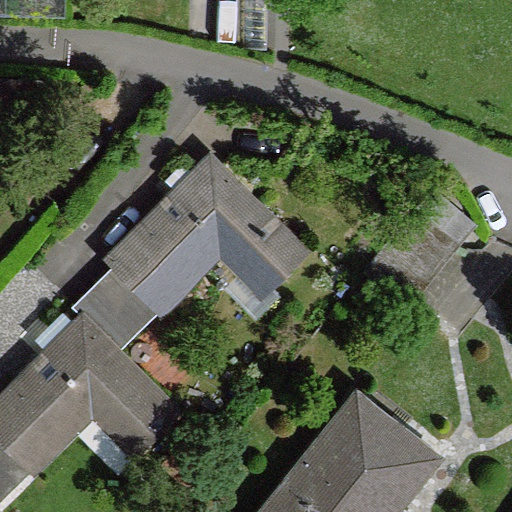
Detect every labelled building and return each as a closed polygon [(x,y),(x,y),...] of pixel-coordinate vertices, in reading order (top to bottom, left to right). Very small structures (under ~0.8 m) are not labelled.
[(306,250),(213,156),(112,256),(116,261),(163,308),(229,243),(271,285),(306,250)] [(460,241),(418,206),(367,269),(411,304),(460,241)] [(84,314),(118,348),(163,308),(116,261),(73,302),(84,314)] [(118,348),(84,314),(0,396),(0,431),(33,465),(100,401),(141,444),(178,407),(118,348)] [(360,391),(265,511),(389,511),(438,452),(360,391)] [(0,431),(0,497),(33,465),(0,431)]
